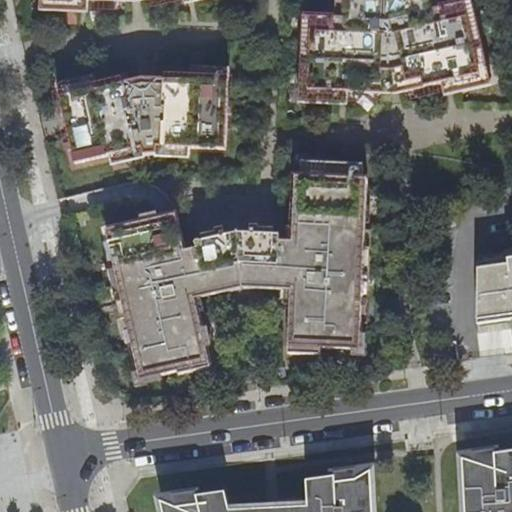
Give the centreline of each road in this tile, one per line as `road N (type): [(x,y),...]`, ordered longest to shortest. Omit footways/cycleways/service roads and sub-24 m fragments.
road 1 (residential): [(511,390),(61,454)]
road 2 (residential): [(61,454),(0,176)]
